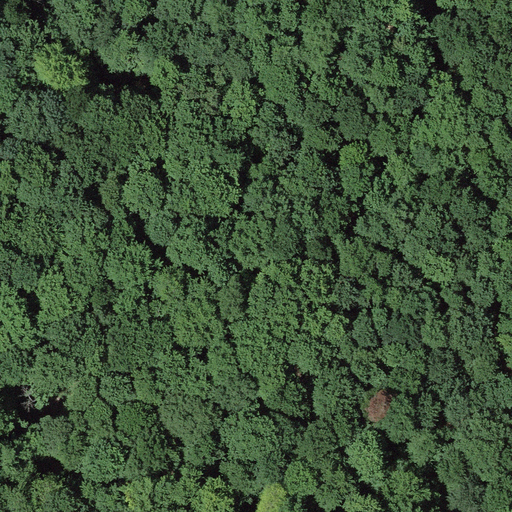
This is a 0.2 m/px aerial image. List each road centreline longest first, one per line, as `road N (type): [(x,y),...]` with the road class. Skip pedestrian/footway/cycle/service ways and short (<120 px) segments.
road 1 (track): [(413,0),(239,160),(74,259),(0,285)]
road 2 (track): [(0,380),(195,511)]
